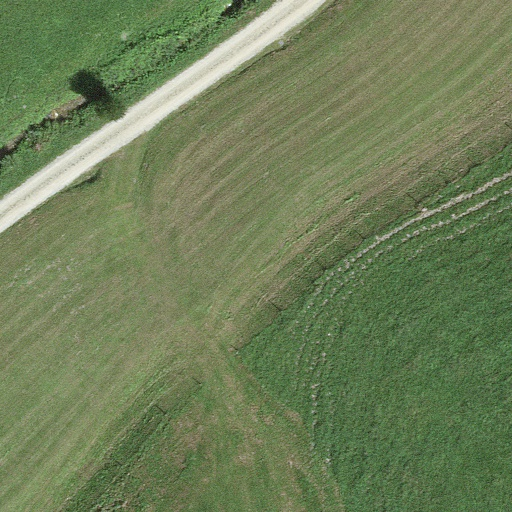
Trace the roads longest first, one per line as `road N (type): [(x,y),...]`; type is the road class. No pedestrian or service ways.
road 1 (track): [(223,511),(221,427),(193,345),(146,264),(102,145)]
road 2 (track): [(301,0),(0,216)]
